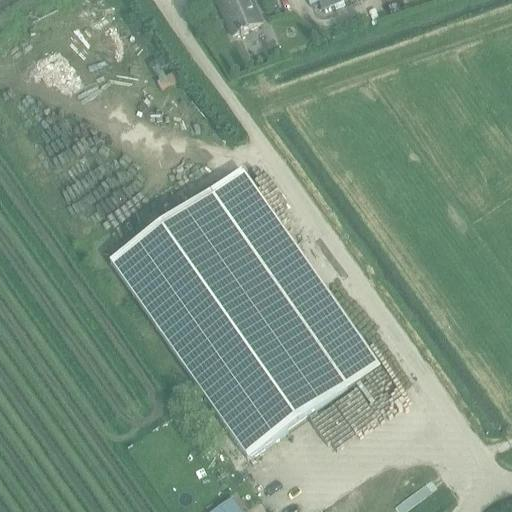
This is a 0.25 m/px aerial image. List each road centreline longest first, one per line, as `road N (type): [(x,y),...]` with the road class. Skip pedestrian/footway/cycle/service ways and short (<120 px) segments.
road 1 (unclassified): [(500,486),(163,0)]
road 2 (unknown): [(440,397),(290,507)]
